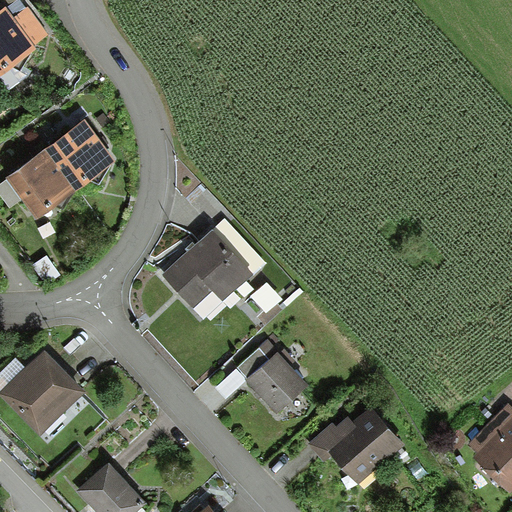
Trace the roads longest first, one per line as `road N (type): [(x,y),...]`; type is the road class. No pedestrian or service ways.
road 1 (residential): [(83,0),(134,85),(154,151),(153,190),(138,230),(84,291)]
road 2 (residential): [(84,291),(280,511)]
